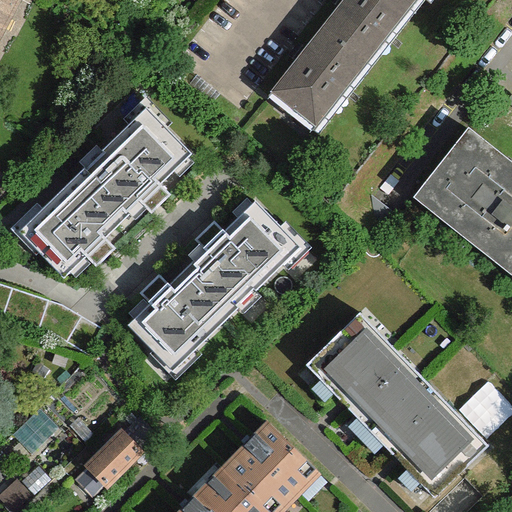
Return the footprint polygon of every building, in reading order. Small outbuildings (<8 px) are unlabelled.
[(0,0),(0,28),(15,0),(0,0)] [(417,0),(346,0),(324,29),(368,64),(417,0)] [(368,64),(324,29),(271,96),(314,131),(368,64)] [(147,110),(20,235),(65,280),(87,259),(97,269),(116,250),(106,239),(143,203),(153,214),(171,196),(161,186),(192,155),(147,110)] [(511,161),(472,130),(415,199),(511,274),(511,161)] [(153,306),(130,328),(174,374),(301,251),(257,205),(226,234),(215,223),(196,242),(207,253),(172,287),(161,276),(141,294),(153,306)] [(361,313),(308,365),(340,398),(351,409),(372,430),(426,380),(394,347),(361,313)] [(426,380),(372,430),(393,453),(404,464),(436,498),(490,446),(456,411),(426,380)] [(140,419),(124,435),(141,452),(152,440),(157,436),(140,419)] [(247,447),(226,468),(270,511),(280,511),(298,495),(321,473),(271,424),(254,440),(247,447)] [(124,435),(91,466),(108,484),(141,452),(124,435)] [(167,446),(157,436),(152,440),(162,450),(167,446)] [(184,511),(183,511),(270,511),(226,468),(193,502),(184,511)] [(21,511),(34,500),(18,483),(8,491),(16,499),(8,506),(13,511),(21,511)]
